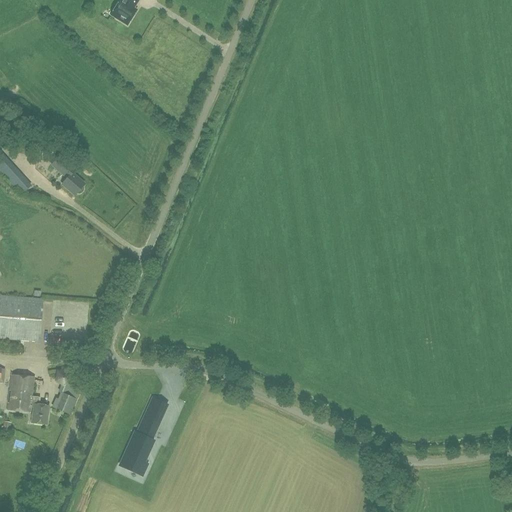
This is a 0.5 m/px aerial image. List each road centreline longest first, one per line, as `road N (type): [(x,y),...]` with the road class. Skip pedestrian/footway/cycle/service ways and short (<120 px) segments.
road 1 (unclassified): [(511,454),(410,461),(209,373),(101,363)]
road 2 (unclassified): [(101,363),(251,0)]
road 3 (unclassified): [(40,511),(101,363)]
